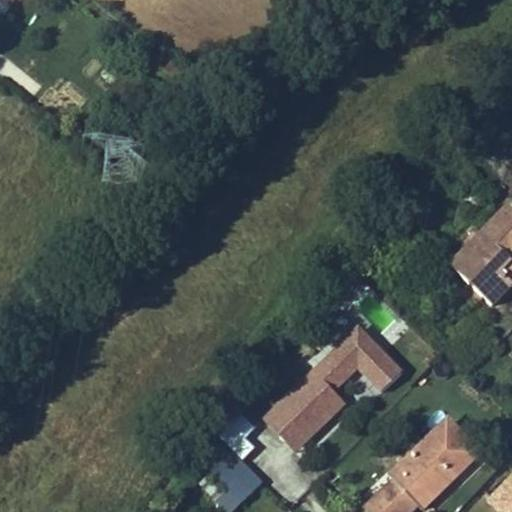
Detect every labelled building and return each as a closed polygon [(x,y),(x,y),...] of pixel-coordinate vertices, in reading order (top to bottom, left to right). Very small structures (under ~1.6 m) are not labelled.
[(188,75),(154,49),(146,59),(180,85),(188,75)] [(5,56),(0,62),(0,73),(32,98),(42,85),(5,56)] [(511,265),(511,210),(484,238),(467,255),(453,269),(493,307),(511,287),(511,284),(503,275),(511,265)] [(511,284),(511,265),(503,275),(511,284)] [(405,371),(360,324),(263,416),(297,451),(347,405),(337,390),(360,369),(382,395),(405,371)] [(454,477),(477,454),(478,453),(448,423),(424,447),(428,451),(418,460),(414,456),(390,480),(394,484),(367,510),(368,511),(414,511),(418,509),(421,511),(422,511),(457,479),(454,477)] [(263,485),(218,442),(215,447),(203,465),(244,505),(248,500),(263,485)] [(418,460),(428,451),(424,447),(414,456),(418,460)] [(511,511),(511,472),(487,499),(500,511),(511,511)]
